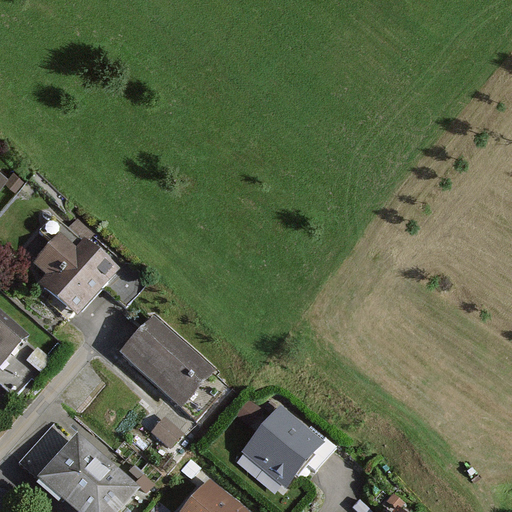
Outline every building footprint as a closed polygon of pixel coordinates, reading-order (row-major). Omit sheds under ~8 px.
[(66,234),(50,219),(13,259),(35,279),(24,291),(61,325),(109,273),(80,247),(87,239),(73,226),(66,234)] [(213,371),(156,321),(119,363),(176,414),(213,371)] [(0,323),(0,368),(23,343),(0,323)] [(15,353),(0,369),(0,381),(17,397),(38,373),(15,353)] [(317,450),(273,414),(236,458),(279,495),(317,450)] [(179,441),(160,424),(148,436),(167,454),(179,441)] [(112,511),(127,496),(70,446),(29,491),(52,511),(112,511)] [(234,511),(203,485),(179,511),(234,511)]
